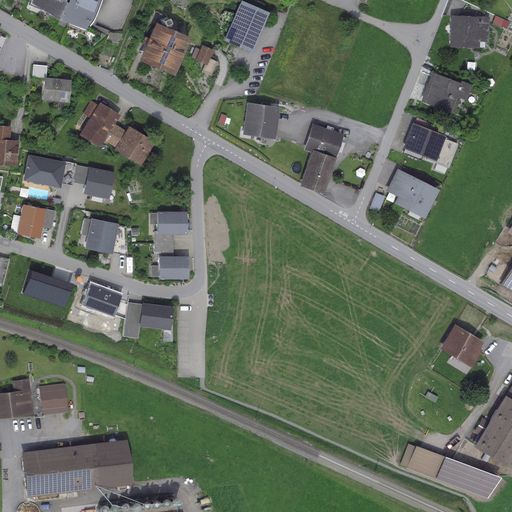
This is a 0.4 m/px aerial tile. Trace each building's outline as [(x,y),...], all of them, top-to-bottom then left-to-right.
[(97,0),(31,0),(30,2),(56,19),(85,29),(97,0)] [(268,11),(241,0),(239,0),(223,40),(250,52),(268,11)] [(489,16),(451,15),(449,46),(479,47),(479,41),(488,42),(489,16)] [(509,22),(495,16),(492,22),(506,29),(509,22)] [(164,26),(154,22),(138,60),(173,74),(189,36),(168,27),(170,22),(168,17),(162,19),(164,24),(164,26)] [(213,50),(201,45),(195,60),(204,64),(206,65),(209,58),(213,50)] [(217,61),(209,58),(206,65),(204,64),(201,72),(211,76),(217,61)] [(46,66),(32,64),(31,77),(42,78),(42,77),(45,77),(46,66)] [(460,82),(432,72),(421,101),(454,113),(459,98),(466,101),(473,85),(460,80),(460,82)] [(45,77),(42,77),(42,78),(40,99),(68,102),(70,79),(45,77)] [(89,118),(97,105),(90,101),(82,114),(89,118)] [(120,115),(99,102),(97,105),(89,118),(79,134),(100,147),(103,140),(114,123),(120,115)] [(278,106),(246,102),(242,134),(274,138),(278,106)] [(417,114),(414,123),(443,134),(445,129),(417,114)] [(414,123),(412,122),(402,148),(404,149),(422,156),(427,157),(426,160),(436,164),(434,170),(444,174),(446,167),(448,168),(458,143),(444,138),(446,135),(443,134),(414,123)] [(114,147),(125,130),(114,123),(103,140),(114,147)] [(343,134),(311,123),(302,150),(310,152),(311,148),(335,156),(343,134)] [(10,126),(0,125),(0,164),(15,166),(18,140),(8,139),(10,126)] [(154,142),(127,126),(125,130),(114,147),(113,149),(140,165),(154,142)] [(335,156),(311,148),(310,152),(299,185),(323,193),(335,156)] [(422,156),(404,149),(402,154),(420,160),(422,156)] [(61,161),(27,154),(21,180),(60,188),(61,183),(71,185),(72,182),(75,165),(76,163),(61,160),(61,161)] [(114,172),(88,166),(87,167),(75,165),(72,182),(84,185),(83,193),(108,198),(114,172)] [(403,167),(400,170),(423,181),(425,177),(403,167)] [(400,170),(396,168),(385,190),(396,196),(393,203),(409,210),(407,214),(419,220),(421,217),(423,218),(438,189),(434,187),(436,183),(425,177),(423,181),(400,170)] [(384,196),(375,193),(369,208),(378,212),(384,196)] [(54,211),(22,204),(16,233),(39,238),(41,227),(44,213),(54,215),(54,211)] [(186,211),(156,211),(156,231),(156,234),(172,234),(186,234),(186,211)] [(54,215),(44,213),(41,227),(51,229),(54,215)] [(511,236),(511,255),(495,285),(511,294),(511,216),(503,231),(511,236)] [(117,223),(89,217),(83,248),(111,254),(112,251),(128,255),(126,227),(117,225),(117,223)] [(172,256),(172,234),(156,234),(156,231),(154,231),(154,259),(158,259),(158,256),(172,256)] [(0,283),(2,284),(9,259),(0,256),(0,283)] [(172,256),(158,256),(158,259),(158,278),(188,278),(188,256),(172,256)] [(73,285),(32,270),(24,294),(65,308),(73,285)] [(122,296),(91,284),(83,306),(114,317),(122,296)] [(138,325),(141,303),(127,301),(122,336),(136,338),(138,325)] [(172,306),(141,302),(141,303),(138,325),(169,329),(172,306)] [(450,324),(435,348),(466,367),(477,349),(474,347),(478,341),(450,324)] [(64,383),(29,387),(28,378),(11,380),(12,391),(29,389),(31,402),(34,402),(36,414),(42,413),(42,414),(67,411),(64,383)] [(511,381),(503,397),(511,401),(511,381)] [(12,391),(0,392),(0,417),(32,414),(31,402),(29,389),(12,391)] [(511,401),(503,397),(499,394),(468,446),(501,466),(511,447),(511,401)] [(125,438),(20,451),(25,496),(130,483),(125,438)] [(406,444),(398,465),(404,467),(403,468),(481,497),(494,477),(441,456),(406,444)] [(177,499),(177,497),(176,497),(174,496),(173,496),(172,496),(170,497),(170,498),(169,499),(169,501),(170,502),(170,503),(172,504),(173,504),(174,504),(176,504),(177,503),(178,501),(178,500),(177,499)] [(167,500),(166,499),(165,498),(164,497),(162,497),(161,497),(160,498),(159,499),(158,501),(158,502),(159,503),(160,504),(161,505),(162,506),(164,505),(165,505),(166,504),(167,503),(167,501),(167,500)] [(157,501),(156,500),(155,499),(154,498),(153,498),(151,499),(150,499),(149,501),(149,502),(149,503),(149,505),(150,506),(151,507),(153,507),(154,507),(156,506),(157,505),(157,504),(157,502),(157,501)] [(148,502),(147,501),(146,500),(145,500),(143,499),(142,500),(141,501),(140,502),(140,503),(139,504),(140,506),(141,507),(142,508),(143,508),(145,508),(146,507),(147,506),(148,505),(148,504),(148,502)] [(138,503),(137,502),(136,501),(135,501),(134,501),(132,501),(131,502),(130,503),(130,504),(130,506),(130,507),(131,508),(132,509),(134,509),(135,509),(136,508),(137,507),(138,506),(138,505),(138,503)] [(127,505),(126,504),(125,503),(124,502),(123,502),(121,503),(120,503),(119,504),(119,506),(119,507),(119,508),(120,510),(121,510),(123,511),(124,511),(125,510),(126,509),(127,508),(127,506),(127,505)] [(117,506),(116,505),(115,504),(113,503),(112,503),(111,504),(110,504),(109,505),(108,507),(108,508),(109,509),(110,511),(111,511),(112,511),(114,511),(115,511),(116,510),(117,509),(117,507),(117,506)]
